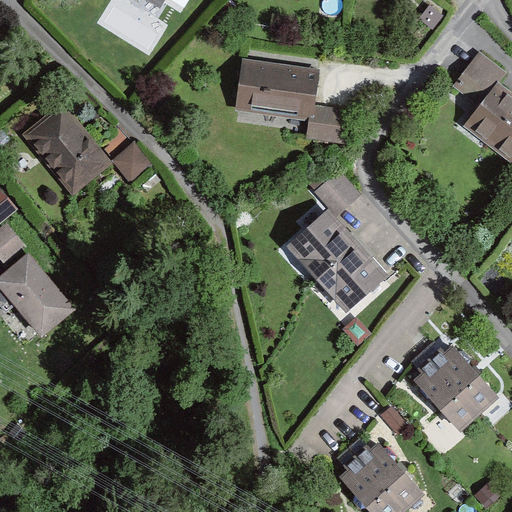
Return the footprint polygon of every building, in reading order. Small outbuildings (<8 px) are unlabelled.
[(143,0),(161,10),(166,0),(143,0)] [(503,78),(482,62),(460,91),(481,106),(503,78)] [(315,77),(247,70),(243,108),(311,115),(315,77)] [(511,107),(498,97),(471,134),(511,162),(511,107)] [(107,169),(62,117),(33,141),(77,194),(107,169)] [(313,142),(348,143),(349,118),(314,117),(313,142)] [(148,167),(135,153),(118,168),(131,182),(148,167)] [(342,180),(322,198),(337,215),(357,198),(342,180)] [(0,230),(15,219),(0,199),(0,230)] [(386,285),(330,221),(293,254),(348,318),(386,285)] [(30,262),(0,287),(0,295),(39,343),(73,315),(30,262)] [(496,407),(452,359),(420,388),(464,437),(496,407)] [(407,511),(419,502),(378,455),(344,485),(368,511),(407,511)]
